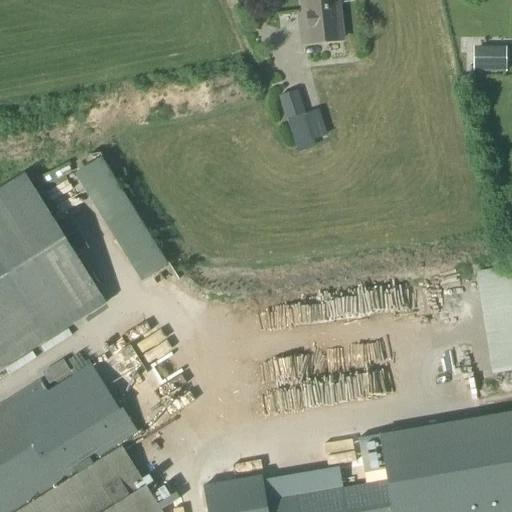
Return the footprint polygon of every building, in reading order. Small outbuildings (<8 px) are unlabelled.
[(301,0),(306,43),(342,39),(338,0),(301,0)] [(480,74),(511,74),(511,56),(480,56),(480,74)] [(305,115),(298,91),(278,97),(287,120),(295,146),(314,140),(306,115),(305,115)] [(0,370),(47,341),(106,305),(26,176),(0,191),(0,370)] [(134,209),(117,218),(130,242),(141,236),(146,246),(137,251),(145,265),(161,256),(150,236),(149,236),(134,209)] [(177,272),(169,277),(161,264),(148,271),(170,308),(181,301),(184,307),(194,301),(177,272)] [(511,268),(487,271),(498,370),(511,368),(511,268)] [(155,367),(182,353),(171,330),(144,344),(155,367)] [(49,386),(70,373),(63,362),(43,374),(49,386)] [(159,511),(120,447),(139,435),(122,408),(119,410),(92,366),(48,393),(41,382),(0,407),(0,511),(159,511)] [(232,508),(232,511),(458,511),(444,426),(381,436),(389,481),(232,508)]
